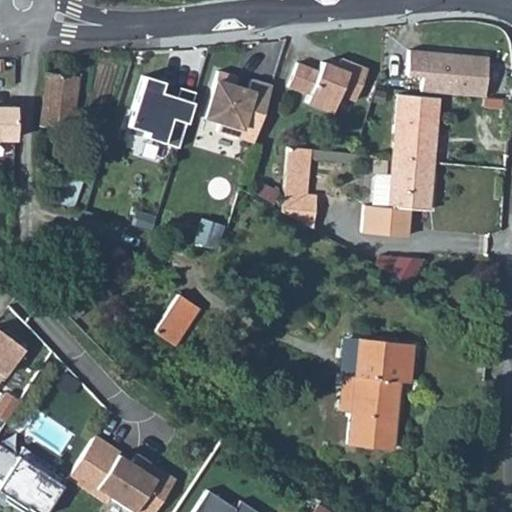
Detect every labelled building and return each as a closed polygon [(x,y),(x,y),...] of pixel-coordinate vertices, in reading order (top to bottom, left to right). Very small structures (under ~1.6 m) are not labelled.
[(485,58),(406,51),(404,75),(419,77),(418,92),(481,97),(485,58)] [(314,80),(293,73),(285,97),(306,104),(303,112),(329,120),(332,111),(336,98),(353,104),(359,85),(352,83),(357,68),(337,62),(334,70),(333,76),(325,73),(317,71),(314,80)] [(334,70),(327,68),(325,73),(333,76),(334,70)] [(357,68),(352,83),(359,85),(364,71),(357,68)] [(237,79),(217,73),(203,118),(219,123),(215,134),(254,145),(271,88),(251,82),(247,92),(234,89),(237,79)] [(38,126),(52,128),(71,130),(78,78),(45,74),(38,126)] [(141,77),(126,128),(145,133),(143,140),(177,150),(193,94),(179,90),(176,100),(159,95),(163,83),(141,77)] [(430,162),(436,98),(397,95),(391,158),(430,162)] [(336,98),(332,111),(349,116),(353,104),(336,98)] [(0,135),(12,136),(13,106),(0,105),(0,135)] [(305,189),(307,187),(310,150),(287,147),(282,187),(305,189)] [(360,205),(358,232),(403,236),(405,209),(426,210),(430,162),(391,158),(390,175),(379,174),(374,177),(372,206),(360,205)] [(59,182),(77,193),(90,171),(72,159),(59,182)] [(272,203),(278,193),(261,183),(255,193),(272,203)] [(301,224),(303,211),(305,189),(282,187),(280,212),(301,224)] [(174,346),(199,309),(177,294),(152,333),(174,346)] [(74,318),(82,312),(70,296),(61,303),(74,318)] [(0,376),(20,349),(0,333),(0,376)] [(352,375),(349,412),(345,444),(392,448),(398,381),(408,382),(411,344),(342,337),(338,374),(343,374),(352,375)] [(349,412),(352,375),(343,374),(340,411),(349,412)] [(13,403),(0,395),(0,421),(1,422),(13,403)] [(92,435),(64,477),(102,502),(106,497),(128,511),(149,511),(172,479),(145,462),(143,465),(130,457),(127,463),(114,455),(117,451),(92,435)] [(0,446),(0,494),(3,496),(1,499),(21,511),(41,511),(63,480),(50,471),(52,468),(19,446),(13,455),(0,446)] [(205,491),(190,511),(256,511),(237,500),(231,508),(205,491)]
